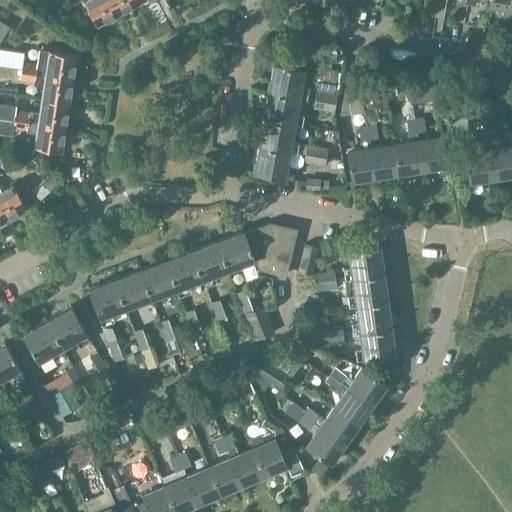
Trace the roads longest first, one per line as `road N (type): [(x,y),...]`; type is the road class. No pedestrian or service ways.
road 1 (residential): [(306,511),(342,485),(413,392),(435,346),(465,239)]
road 2 (residential): [(511,57),(252,13)]
road 3 (residential): [(465,239),(220,193)]
road 4 (residential): [(0,273),(132,196),(220,193)]
road 5 (residential): [(220,193),(252,13)]
